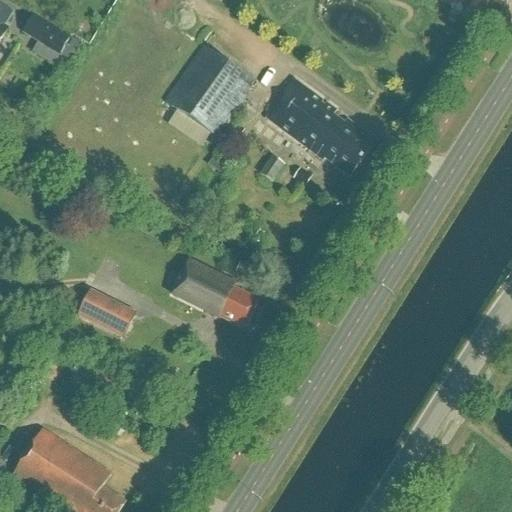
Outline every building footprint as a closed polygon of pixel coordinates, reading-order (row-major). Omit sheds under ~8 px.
[(152,11),(156,0),(141,0),(132,23),(166,38),(173,20),(152,11)] [(13,15),(0,7),(0,45),(9,31),(5,29),(13,15)] [(61,57),(71,40),(37,19),(26,36),(61,57)] [(216,142),(257,86),(204,48),(163,104),(216,142)] [(342,129),(332,121),(337,112),(294,83),(267,121),(327,165),(327,163),(349,177),(376,144),(347,122),(342,129)] [(275,183),(286,166),(273,158),(262,175),(275,183)] [(238,190),(253,174),(239,161),(224,177),(238,190)] [(307,188),(314,178),(302,169),(295,180),(307,188)] [(244,332),(259,303),(237,292),(239,288),(189,263),(173,296),(244,332)] [(251,281),(255,272),(240,266),(236,275),(251,281)] [(125,340),(138,315),(91,292),(79,317),(125,340)] [(120,511),(125,505),(103,490),(111,477),(42,432),(12,479),(63,511),(120,511)]
